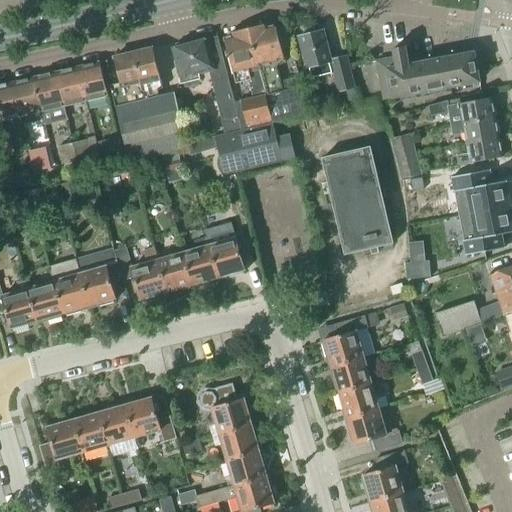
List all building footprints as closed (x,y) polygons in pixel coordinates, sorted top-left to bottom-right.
[(273,124),(308,115),(302,88),(285,92),(278,67),(287,64),(277,28),(268,31),(267,26),(250,31),(261,71),(265,85),(267,96),(273,124)] [(234,40),(226,42),(238,85),(249,82),(253,81),(251,74),(261,71),(250,31),(232,35),(234,40)] [(324,32),(299,38),(310,80),(334,74),(339,93),(345,91),(353,89),(355,89),(346,58),(331,62),(324,32)] [(218,38),(190,46),(189,42),(173,46),(174,50),(183,83),(198,79),(197,75),(209,72),(225,136),(243,132),(236,104),(218,38)] [(384,101),(480,83),(477,66),(479,63),(476,60),(474,53),(467,54),(464,52),(461,56),(409,65),(405,47),(394,50),(395,59),(377,62),(384,101)] [(117,109),(130,164),(189,150),(188,146),(175,94),(160,98),(158,91),(163,89),(163,87),(153,50),(134,55),(146,102),(138,104),(126,107),(117,109)] [(134,55),(114,60),(121,86),(111,88),(117,109),(126,107),(138,104),(146,102),(134,55)] [(101,63),(79,68),(87,104),(109,99),(101,63)] [(57,73),(65,109),(87,104),(79,68),(57,73)] [(249,82),(253,100),(236,104),(243,132),(225,136),(216,139),(219,149),(226,177),(282,163),(277,139),(273,124),(267,96),(265,85),(261,71),(251,74),(253,81),(249,82)] [(35,79),(43,114),(46,127),(68,121),(65,109),(57,73),(35,79)] [(43,114),(35,79),(12,84),(21,119),(43,114)] [(0,86),(0,124),(21,119),(12,84),(0,86)] [(353,89),(345,91),(348,102),(355,100),(353,89)] [(494,119),(491,100),(461,106),(460,100),(447,102),(429,107),(431,117),(449,113),(452,127),(494,119)] [(465,134),(467,145),(498,139),(494,119),(452,127),(453,136),(465,134)] [(335,124),(296,133),(298,144),(301,143),(336,283),(373,273),(353,196),(335,124)] [(411,134),(391,140),(390,140),(395,159),(417,154),(411,134)] [(282,163),(296,160),(290,136),(277,139),(282,163)] [(119,139),(109,142),(112,155),(123,153),(122,152),(119,139)] [(219,149),(216,139),(188,146),(189,150),(191,157),(219,149)] [(498,139),(467,145),(469,154),(457,156),(459,167),(502,159),(498,139)] [(74,146),(78,162),(93,159),(89,142),(74,146)] [(63,166),(78,162),(74,146),(59,149),(63,166)] [(29,152),(33,173),(51,170),(46,148),(29,152)] [(181,154),(166,157),(169,171),(185,168),(181,154)] [(417,154),(395,159),(401,180),(422,176),(417,154)] [(160,173),(158,163),(142,167),(145,177),(160,173)] [(492,169),(455,175),(460,216),(511,206),(511,201),(508,181),(496,183),(492,169)] [(16,190),(32,186),(29,171),(12,175),(16,190)] [(0,193),(16,190),(12,175),(0,177),(0,193)] [(67,201),(79,198),(75,182),(63,185),(67,201)] [(45,189),(29,193),(32,204),(48,200),(45,189)] [(32,204),(29,193),(13,196),(16,208),(32,204)] [(511,206),(460,216),(469,254),(507,246),(504,235),(511,233),(511,206)] [(209,246),(219,280),(246,272),(236,239),(221,243),(219,236),(207,239),(209,246)] [(197,250),(184,253),(194,287),(219,280),(209,246),(207,239),(195,242),(197,250)] [(159,261),(158,261),(155,248),(144,251),(147,264),(132,268),(127,249),(115,253),(123,281),(135,278),(142,302),(169,294),(159,261)] [(111,285),(123,281),(115,253),(103,256),(106,267),(80,274),(90,308),(116,300),(111,285)] [(169,294),(194,287),(184,253),(159,261),(169,294)] [(50,268),(53,282),(54,282),(64,315),(90,308),(80,274),(76,260),(50,268)] [(431,262),(408,263),(409,279),(431,276),(431,262)] [(504,316),(504,318),(511,314),(511,268),(489,276),(504,316)] [(38,322),(28,289),(26,282),(18,282),(18,292),(2,296),(0,287),(0,307),(5,306),(12,330),(38,322)] [(54,282),(53,282),(28,289),(38,322),(64,315),(54,282)] [(401,285),(390,288),(393,296),(404,293),(401,285)] [(482,324),(474,301),(435,315),(443,337),(482,324)] [(395,322),(408,318),(404,305),(390,309),(395,322)] [(332,369),(364,360),(357,333),(369,330),(365,318),(336,326),(340,337),(324,342),(332,369)] [(417,371),(428,367),(422,351),(412,355),(417,371)] [(372,385),(364,360),(332,369),(334,377),(333,378),(337,391),(338,390),(339,394),(372,385)] [(428,367),(417,371),(423,386),(433,382),(428,367)] [(505,392),(511,389),(511,371),(499,376),(505,392)] [(344,409),(347,420),(380,411),(372,385),(339,394),(340,396),(338,396),(342,409),(344,409)] [(213,409),(220,434),(253,425),(250,415),(253,414),(249,401),(246,402),(245,399),(236,401),(232,386),(213,391),(206,390),(200,395),(199,403),(203,409),(211,410),(213,409)] [(125,404),(135,437),(160,430),(164,442),(176,439),(164,396),(151,399),(151,397),(148,398),(148,395),(135,399),(135,402),(125,404)] [(102,411),(99,411),(109,445),(135,437),(125,404),(115,407),(114,404),(101,408),(102,411)] [(73,419),(83,452),(109,445),(99,411),(96,412),(95,409),(82,413),(83,416),(73,419)] [(370,442),(373,454),(402,445),(399,433),(387,436),(380,411),(347,420),(350,429),(348,430),(352,443),(354,442),(355,446),(370,442)] [(57,459),(83,452),(73,419),(63,421),(62,418),(49,422),(50,425),(47,426),(52,442),(40,445),(48,474),(60,471),(57,459)] [(228,460),(260,451),(259,448),(262,447),(259,434),(256,435),(253,425),(220,434),(228,460)] [(199,440),(184,445),(186,455),(202,450),(199,440)] [(235,486),(268,477),(265,467),(267,466),(264,453),(261,454),(260,451),(228,460),(235,486)] [(404,494),(396,467),(408,464),(404,452),(375,460),(379,471),(363,476),(364,479),(362,480),(366,493),(368,492),(371,503),(404,494)] [(214,492),(196,498),(199,509),(238,498),(242,511),(260,511),(259,507),(275,503),(274,500),(277,499),(273,486),(271,487),(268,477),(214,492)] [(451,479),(442,482),(452,507),(466,503),(460,487),(456,478),(451,479)] [(138,491),(122,495),(126,506),(141,502),(138,491)] [(197,498),(195,491),(178,496),(181,506),(197,502),(196,498),(197,498)] [(409,511),(404,494),(371,503),(373,511),(409,511)] [(126,506),(122,495),(107,499),(110,511),(126,506)] [(77,507),(78,511),(98,511),(99,511),(96,502),(77,507)] [(469,511),(466,503),(452,507),(454,511),(469,511)]
